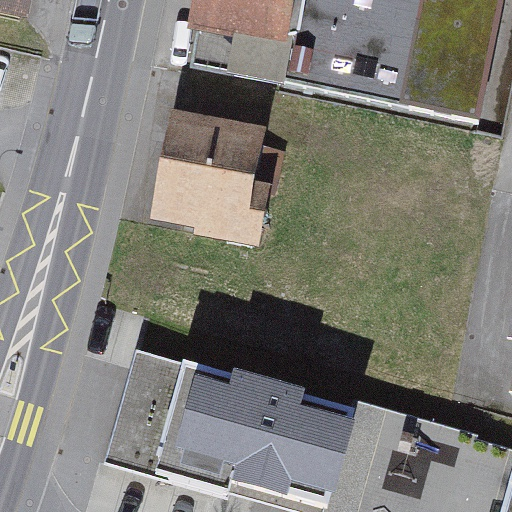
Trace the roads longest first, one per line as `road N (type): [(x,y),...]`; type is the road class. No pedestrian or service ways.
road 1 (primary): [(0,415),(74,157),(108,0)]
road 2 (residential): [(511,193),(471,401)]
